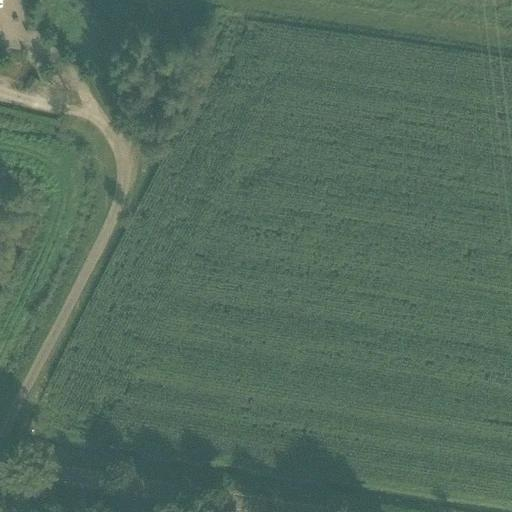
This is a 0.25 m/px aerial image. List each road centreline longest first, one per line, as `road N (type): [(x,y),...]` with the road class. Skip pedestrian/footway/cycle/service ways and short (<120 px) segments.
road 1 (unclassified): [(0,455),(12,412),(121,192),(123,165),(89,114)]
road 2 (tertiary): [(302,511),(0,465)]
road 3 (track): [(0,142),(48,150),(68,184),(0,342)]
